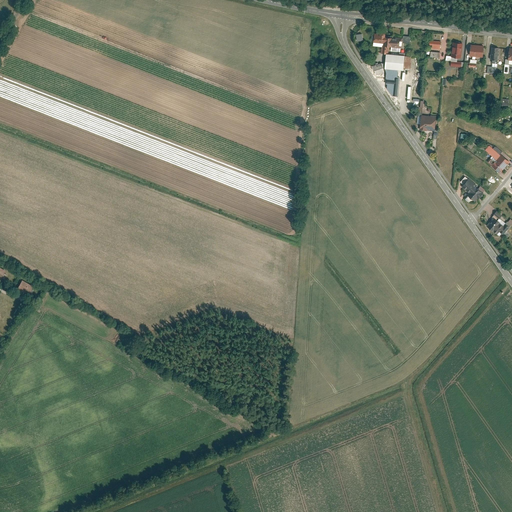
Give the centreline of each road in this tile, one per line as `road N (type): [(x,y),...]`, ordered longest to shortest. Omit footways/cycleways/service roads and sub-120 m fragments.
road 1 (tertiary): [(346,15),(350,51),(470,221)]
road 2 (tertiary): [(511,32),(346,15)]
